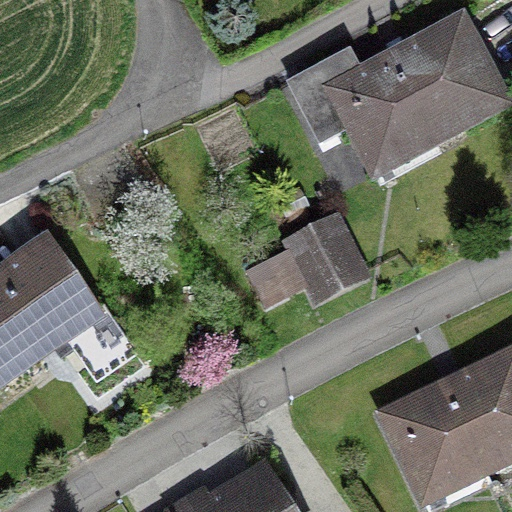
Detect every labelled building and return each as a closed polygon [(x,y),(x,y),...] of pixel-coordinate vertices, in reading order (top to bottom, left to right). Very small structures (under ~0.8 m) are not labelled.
[(322,153),(328,149),(346,185),(365,175),(371,185),(383,179),(388,188),(440,161),(436,152),(511,112),(511,103),(465,14),(359,68),(350,51),(301,76),(299,71),(283,79),(322,153)] [(372,282),(339,215),(281,243),(286,253),(257,267),(277,306),(304,293),(313,311),(372,282)] [(0,393),(108,322),(47,236),(0,268),(0,393)] [(418,511),(419,511),(511,469),(511,349),(373,414),(418,511)] [(293,511),(266,464),(209,496),(205,489),(163,511),(293,511)]
